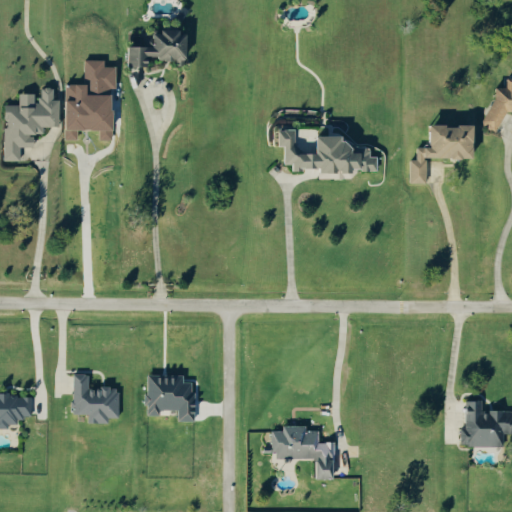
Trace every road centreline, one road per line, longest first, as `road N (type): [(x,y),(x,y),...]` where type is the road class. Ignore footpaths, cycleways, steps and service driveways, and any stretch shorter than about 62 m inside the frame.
road 1 (residential): [(511,306),(0,303)]
road 2 (residential): [(227,304),(225,511)]
